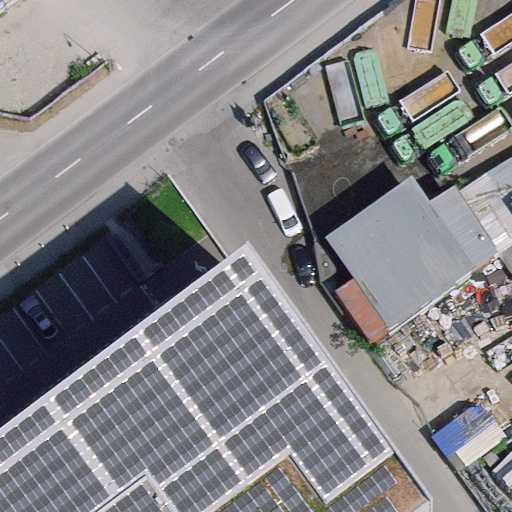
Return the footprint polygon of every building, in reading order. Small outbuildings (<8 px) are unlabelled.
[(511,160),(457,196),(500,259),(511,250),(511,160)] [(431,214),(412,187),(328,247),(390,335),(475,275),(431,214)] [(431,214),(475,275),(500,259),(457,196),(431,214)] [(0,511),(423,511),(241,269),(0,449),(0,511)] [(511,440),(482,461),(511,505),(511,440)]
